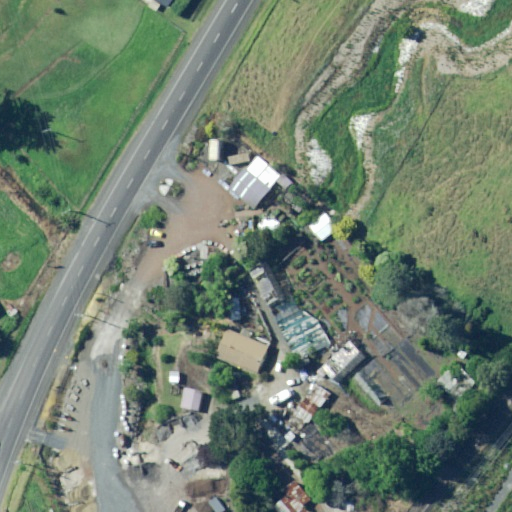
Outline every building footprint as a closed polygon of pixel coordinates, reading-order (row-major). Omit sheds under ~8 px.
[(152,0),(168,9),(173,0),(152,0)] [(148,7),(155,12),(160,5),(152,1),(148,7)] [(212,138),(212,159),(221,159),(222,139),(212,138)] [(248,152),(228,155),(229,164),(249,161),(248,152)] [(229,188),(254,208),(271,187),(271,186),(280,174),(257,156),(247,168),(245,167),(229,188)] [(284,173),(277,180),(286,189),(288,186),(293,191),(297,186),(284,173)] [(291,207),(299,212),(303,204),(296,200),(291,207)] [(322,211),(303,226),(311,236),(315,233),(321,240),(336,228),(322,211)] [(274,215),(263,216),(264,229),(275,228),(274,215)] [(275,268),(304,241),(297,232),(267,259),(275,268)] [(192,274),(204,274),(205,262),(192,262),(192,274)] [(306,355),(329,343),(318,320),(298,309),(290,293),(284,296),(278,284),(271,288),(276,300),(268,304),(299,367),(310,361),(306,355)] [(240,319),(240,303),(226,304),(227,320),(240,319)] [(216,356),(257,374),(269,346),(251,338),(253,332),(243,328),(240,334),(226,328),(220,343),(219,342),(217,349),(219,349),(216,356)] [(354,336),(321,366),(336,382),(349,370),(350,371),(365,357),(355,346),(360,342),(354,336)] [(460,345),(453,353),(460,359),(467,350),(460,345)] [(325,360),(332,355),(328,350),(322,355),(325,360)] [(443,389),(451,397),(458,403),(474,382),(454,362),(435,380),(438,383),(432,389),(437,395),(443,389)] [(387,396),(361,368),(351,378),(377,406),(387,396)] [(242,374),(233,372),(232,376),(234,377),(234,379),(240,381),(242,374)] [(308,424),(330,394),(316,384),(294,413),(308,424)] [(179,406),(199,411),(203,392),(183,387),(179,406)] [(232,399),(240,396),(238,390),(230,393),(232,399)] [(449,400),(429,424),(438,431),(458,407),(449,400)] [(291,441),(296,436),(291,431),(286,437),(291,441)] [(408,454),(399,449),(394,458),(402,463),(408,454)] [(311,499),(296,480),(285,489),(289,495),(272,509),(274,511),(312,511),(306,504),(311,499)] [(208,502),(216,511),(221,511),(225,509),(214,497),(208,502)]
